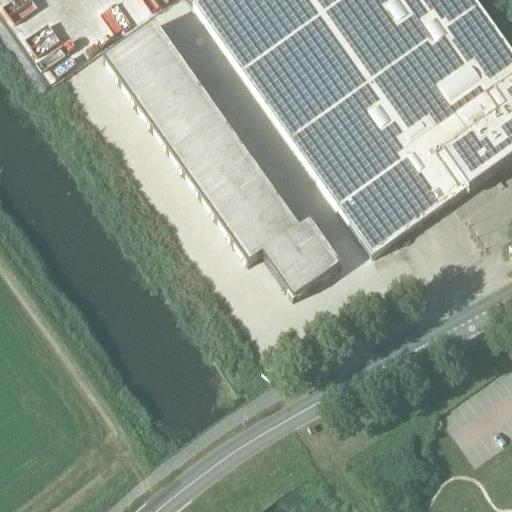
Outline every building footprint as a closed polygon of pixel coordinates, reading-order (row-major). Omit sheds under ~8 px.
[(511,59),(470,0),(204,0),(192,9),(371,262),(470,192),(472,196),(511,167),(511,59)] [(144,70),(170,52),(154,29),(128,48),(144,70)] [(144,70),(128,48),(102,65),(118,88),(144,70)] [(160,93),(186,75),(170,52),(144,70),(160,93)] [(160,93),(144,70),(118,88),(134,111),(160,93)] [(202,98),(186,75),(160,93),(176,116),(202,98)] [(176,116),(160,93),(134,111),(151,134),(176,116)] [(192,138),(218,120),(202,98),(176,116),(192,138)] [(192,138),(176,116),(151,134),(166,156),(192,138)] [(208,161),(234,143),(218,120),(192,138),(208,161)] [(208,161),(192,138),(166,156),(182,179),(208,161)] [(250,166),(234,143),(208,161),(225,185),(250,166)] [(225,185),(208,161),(182,179),(199,203),(225,185)] [(240,206),(266,188),(250,166),(225,185),(240,206)] [(240,206),(225,185),(199,203),(214,225),(240,206)] [(256,229),(282,211),(266,188),(240,206),(256,229)] [(256,229),(240,206),(214,225),(230,247),(256,229)] [(284,244),(298,234),(282,211),(256,229),(272,252),(284,244)] [(335,264),(308,226),(298,234),(284,244),(316,289),(341,272),(335,264)] [(272,252),(256,229),(230,247),(247,271),(261,261),(272,252)] [(316,289),(284,244),(272,252),(261,261),(287,298),(287,299),(292,306),(316,289)]
